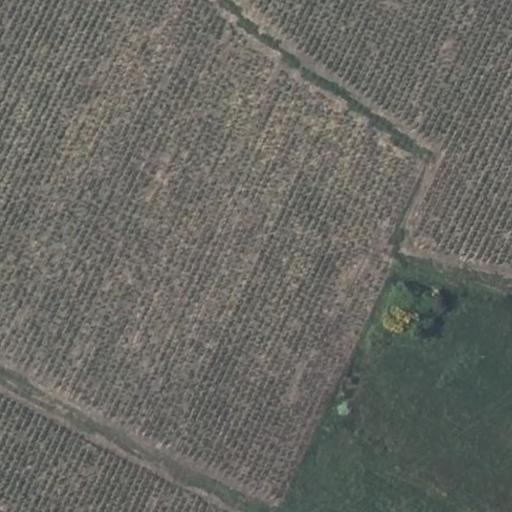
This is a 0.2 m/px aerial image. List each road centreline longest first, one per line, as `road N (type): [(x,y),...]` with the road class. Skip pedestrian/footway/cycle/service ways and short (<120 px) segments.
road 1 (track): [(277,511),(395,268),(511,285)]
road 2 (track): [(395,268),(396,239),(427,162),(264,47),(220,0)]
road 3 (track): [(0,379),(257,511)]
